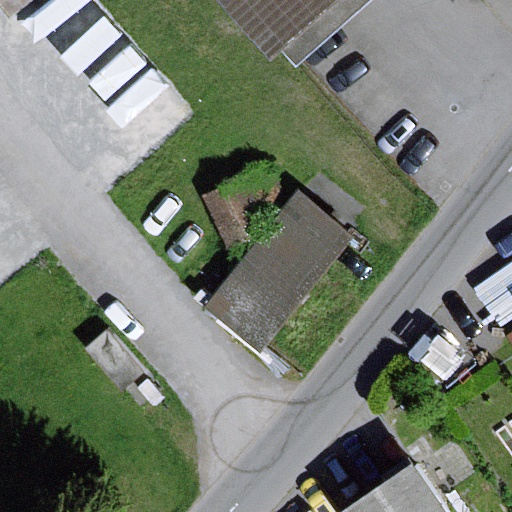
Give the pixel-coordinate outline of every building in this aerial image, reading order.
[(238,0),(295,65),(370,0),(238,0)] [(269,166),(202,193),(223,244),(266,226),(259,209),(283,199),(269,166)] [(300,188),(207,302),(263,347),(355,233),(300,188)] [(111,327),(88,347),(123,389),(147,370),(111,327)] [(455,511),(420,458),(345,509),(346,511),(455,511)]
